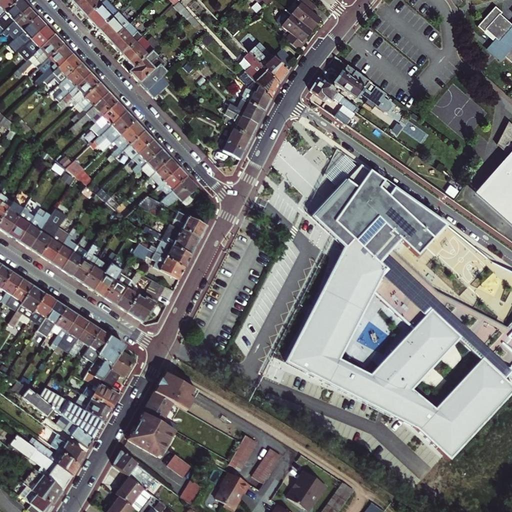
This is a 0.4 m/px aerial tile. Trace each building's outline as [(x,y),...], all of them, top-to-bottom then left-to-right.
[(0,18),(8,27),(27,9),(18,0),(5,14),(0,17),(0,18)] [(0,0),(0,17),(5,14),(18,0),(0,0)] [(80,0),(75,6),(87,19),(100,6),(106,0),(80,0)] [(106,0),(100,6),(112,18),(118,13),(106,0)] [(299,5),(290,16),(310,33),(320,22),(310,14),(315,8),(304,0),(297,0),(296,2),(299,5)] [(180,3),(175,7),(187,20),(188,19),(192,15),(180,3)] [(112,18),(100,6),(87,19),(98,31),(112,18)] [(495,20),(511,39),(511,26),(499,15),(502,13),(494,7),(489,13),(495,20)] [(11,32),(16,37),(22,32),(36,18),(27,9),(8,27),(0,34),(0,41),(1,42),(11,32)] [(133,22),(142,14),(139,11),(131,19),(133,22)] [(310,33),(290,16),(284,11),(275,22),(275,24),(288,35),(284,41),(297,52),(304,44),(302,42),(305,39),(310,33)] [(118,13),(112,18),(98,31),(110,44),(130,25),(118,13)] [(511,39),(495,20),(489,13),(477,27),(484,33),(486,31),(496,40),(491,46),(499,53),(504,47),(509,50),(503,56),(505,58),(511,64),(511,39)] [(192,15),(188,19),(196,28),(200,24),(192,15)] [(22,32),(28,39),(25,42),(27,43),(30,40),(44,27),(36,18),(22,32)] [(142,38),(130,25),(110,44),(122,57),(142,38)] [(53,37),(44,27),(30,40),(39,50),(53,37)] [(486,31),(484,33),(494,42),(496,40),(486,31)] [(232,38),(241,48),(246,43),(237,33),(232,38)] [(47,60),(62,46),(53,37),(39,50),(19,69),(23,73),(37,60),(43,54),(47,60)] [(142,38),(122,57),(134,69),(144,59),(152,52),(154,51),(146,43),(142,38)] [(146,43),(154,51),(158,46),(151,39),(146,43)] [(12,52),(15,55),(27,43),(25,42),(23,41),(12,52)] [(259,45),(249,55),(251,59),(278,86),(292,66),(279,53),(273,60),(259,45)] [(38,86),(44,81),(71,56),(62,46),(47,60),(52,65),(47,70),(34,82),(38,86)] [(504,47),(499,53),(491,46),(486,52),(487,53),(500,64),(505,58),(503,56),(509,50),(504,47)] [(129,74),(147,92),(163,78),(167,73),(162,68),(165,65),(152,52),(144,59),(134,69),(129,74)] [(42,65),(47,60),(43,54),(37,60),(42,65)] [(71,56),(44,81),(48,85),(54,79),(59,85),(66,79),(80,66),(71,56)] [(278,86),(251,59),(245,66),(253,74),(251,79),(270,99),(278,86)] [(42,65),(47,70),(52,65),(47,60),(42,65)] [(63,99),(88,75),(80,66),(66,79),(71,84),(59,96),(63,99)] [(372,110),(374,107),(383,113),(387,113),(391,108),(390,104),(384,99),(386,96),(385,95),(346,66),(333,84),(355,100),(359,95),(366,101),(364,104),(372,110)] [(76,105),(83,98),(98,85),(88,75),(63,99),(56,106),(60,110),(71,100),(76,105)] [(163,78),(147,92),(154,100),(169,85),(163,78)] [(241,100),(247,103),(264,112),(270,99),(251,79),(241,100)] [(353,106),(317,80),(310,92),(328,105),(331,101),(340,108),(347,113),(350,109),(355,112),(357,109),(353,106)] [(98,85),(83,98),(88,104),(81,111),(74,117),(78,121),(84,116),(107,94),(98,85)] [(93,125),(101,117),(116,104),(107,94),(84,116),(85,118),(83,119),(85,121),(87,120),(93,126),(93,125)] [(88,104),(83,98),(76,105),(81,111),(88,104)] [(227,110),(257,125),(264,112),(247,103),(243,111),(230,104),(227,110)] [(116,104),(101,117),(106,123),(98,131),(102,134),(124,113),(116,104)] [(350,119),(355,112),(350,109),(347,113),(340,108),(338,111),(350,119)] [(250,139),(257,125),(227,110),(225,115),(238,121),(233,130),(250,139)] [(346,126),(350,119),(338,111),(334,117),(335,118),(344,125),(346,126)] [(104,151),(115,141),(134,123),(124,113),(102,134),(91,145),(93,146),(96,143),(104,151)] [(84,116),(78,121),(67,132),(70,135),(85,121),(83,119),(85,118),(84,116)] [(106,123),(101,117),(93,125),(98,131),(106,123)] [(23,133),(24,134),(29,129),(21,121),(15,126),(23,133)] [(123,151),(143,133),(134,123),(115,141),(119,146),(106,159),(110,163),(123,151)] [(511,127),(509,124),(497,146),(506,154),(509,151),(511,153),(511,155),(479,193),(511,222),(511,127)] [(250,139),(233,130),(222,151),(239,160),(250,139)] [(151,142),(143,133),(123,151),(132,160),(151,142)] [(140,170),(160,151),(151,142),(132,160),(137,166),(140,170)] [(169,160),(160,151),(140,170),(149,179),(155,174),(169,160)] [(511,322),(506,329),(436,294),(390,252),(400,242),(417,258),(446,226),(360,166),(356,171),(343,158),(326,177),(339,189),(312,219),(331,237),(344,249),(286,365),(327,385),(416,432),(450,462),(511,394),(511,388),(502,379),(511,367),(511,322)] [(83,171),(84,170),(75,160),(65,169),(72,175),(75,178),(83,171)] [(169,160),(155,174),(163,183),(177,169),(169,160)] [(140,170),(137,166),(131,171),(135,174),(140,170)] [(72,175),(65,169),(61,174),(69,179),(72,175)] [(163,183),(172,192),(186,179),(177,169),(163,183)] [(92,181),(83,171),(75,178),(86,187),(92,181)] [(149,179),(156,186),(158,188),(163,183),(155,174),(149,179)] [(162,205),(167,207),(177,198),(186,206),(193,200),(190,196),(197,190),(186,179),(172,192),(159,204),(162,205)] [(511,222),(479,193),(476,197),(511,228),(511,222)] [(114,211),(120,206),(110,198),(105,203),(114,211)] [(147,198),(137,207),(156,217),(162,205),(159,204),(147,198)] [(0,206),(6,211),(12,203),(5,199),(0,206)] [(50,217),(29,249),(40,256),(54,234),(56,232),(65,218),(60,214),(54,210),(50,217)] [(0,221),(0,230),(7,235),(18,219),(6,211),(0,221)] [(18,219),(7,235),(17,242),(33,218),(22,211),(18,219)] [(17,242),(29,249),(50,217),(43,213),(42,214),(38,211),(33,218),(17,242)] [(197,212),(193,221),(205,227),(210,219),(197,212)] [(172,225),(180,230),(199,240),(205,227),(193,221),(177,213),(172,225)] [(65,241),(66,239),(73,228),(69,225),(60,238),(65,241)] [(158,238),(160,231),(145,225),(142,232),(158,238)] [(161,241),(172,247),(191,256),(199,240),(180,230),(177,237),(166,231),(161,241)] [(60,238),(54,234),(40,256),(50,263),(65,241),(60,238)] [(65,241),(50,263),(61,270),(71,254),(66,250),(70,242),(66,239),(65,241)] [(138,245),(131,256),(141,261),(148,250),(138,245)] [(61,270),(71,277),(86,253),(76,246),(71,254),(61,270)] [(191,256),(172,247),(169,252),(158,247),(157,249),(151,247),(149,250),(153,252),(184,268),(191,256)] [(184,268),(153,252),(150,257),(152,257),(150,261),(155,264),(161,266),(159,271),(178,281),(184,268)] [(86,253),(71,277),(81,284),(97,260),(86,253)] [(97,260),(81,284),(93,291),(113,260),(115,257),(110,254),(103,264),(97,260)] [(93,291),(104,298),(114,282),(108,278),(113,271),(118,263),(113,260),(93,291)] [(0,290),(0,291),(11,274),(0,266),(0,290)] [(113,271),(108,278),(114,282),(119,275),(113,271)] [(9,300),(22,281),(11,274),(0,291),(8,296),(7,298),(9,300)] [(114,305),(130,281),(119,275),(114,282),(104,298),(114,305)] [(32,288),(22,281),(9,300),(7,303),(17,310),(32,288)] [(114,305),(126,313),(137,296),(130,292),(135,284),(130,281),(114,305)] [(151,281),(143,294),(146,295),(156,302),(164,288),(151,281)] [(28,321),(44,296),(32,288),(17,310),(8,325),(13,329),(21,316),(28,321)] [(126,313),(142,323),(147,316),(149,317),(156,306),(144,298),(146,295),(143,294),(139,292),(137,296),(126,313)] [(28,321),(39,327),(55,303),(44,296),(28,321)] [(54,326),(65,310),(55,303),(39,327),(38,328),(43,331),(47,326),(45,324),(47,321),(54,326)] [(52,344),(56,347),(76,317),(65,310),(54,326),(61,330),(52,344)] [(76,317),(56,347),(60,350),(70,336),(76,341),(87,324),(76,317)] [(82,345),(88,348),(98,332),(87,324),(76,341),(67,355),(73,358),(82,345)] [(98,332),(88,348),(98,355),(109,338),(98,332)] [(109,338),(98,355),(106,360),(95,378),(101,381),(102,382),(121,351),(123,348),(109,338)] [(88,348),(79,361),(90,368),(98,355),(88,348)] [(134,360),(121,351),(102,382),(110,387),(119,374),(123,377),(134,360)] [(158,387),(153,395),(179,409),(187,413),(193,401),(189,399),(193,391),(165,375),(164,377),(158,387)] [(81,396),(90,401),(108,412),(119,392),(110,387),(102,382),(101,381),(94,394),(86,389),(81,396)] [(92,441),(102,422),(83,412),(44,389),(37,399),(52,411),(69,424),(92,441)] [(21,399),(47,418),(52,411),(37,399),(27,391),(21,399)] [(193,391),(189,399),(193,401),(197,394),(193,391)] [(153,395),(142,414),(172,431),(175,432),(180,423),(173,419),(179,409),(153,395)] [(108,412),(90,401),(83,412),(102,422),(108,412)] [(172,431),(142,414),(138,422),(140,423),(133,435),(131,434),(127,441),(157,458),(172,431)] [(15,447),(29,459),(41,469),(39,472),(62,491),(72,476),(28,441),(0,417),(0,439),(13,450),(15,447)] [(63,432),(87,450),(92,441),(69,424),(63,432)] [(157,458),(159,459),(164,453),(169,447),(172,440),(175,432),(172,431),(157,458)] [(84,455),(58,434),(50,443),(78,466),(84,455)] [(28,441),(72,476),(78,466),(50,443),(46,447),(33,436),(28,441)] [(244,436),(228,464),(240,471),(256,442),(244,436)] [(15,447),(13,450),(27,462),(29,459),(15,447)] [(271,449),(251,476),(262,484),(282,457),(271,449)] [(120,453),(112,467),(126,477),(141,488),(149,475),(120,453)] [(191,466),(174,455),(167,466),(183,477),(191,466)] [(52,507),(62,491),(39,472),(32,466),(21,482),(25,485),(37,495),(36,496),(44,503),(45,501),(52,507)] [(326,486),(304,472),(298,482),(299,484),(296,488),(295,488),(294,488),(294,489),(293,489),(287,498),(307,511),(315,498),(319,497),(326,486)] [(249,485),(227,473),(219,487),(221,488),(215,500),(224,505),(223,507),(231,511),(232,510),(234,511),(240,500),(238,499),(242,493),(244,494),(249,485)] [(141,488),(126,477),(119,486),(121,488),(114,497),(116,498),(130,509),(134,511),(138,511),(151,495),(144,490),(141,488)] [(191,481),(179,498),(190,506),(202,488),(191,481)] [(298,482),(297,481),(286,497),(287,498),(293,489),(294,489),(294,488),(295,488),(296,488),(299,484),(298,482)] [(344,482),(339,488),(350,496),(354,490),(344,482)] [(23,498),(30,504),(39,511),(48,511),(52,507),(45,501),(44,503),(36,496),(37,495),(25,485),(23,487),(27,491),(23,498)] [(327,487),(326,486),(319,497),(319,498),(327,487)] [(27,491),(23,487),(18,494),(23,498),(27,491)] [(339,488),(335,493),(346,501),(350,496),(339,488)] [(335,493),(331,499),(342,507),(346,501),(335,493)] [(315,498),(307,511),(308,511),(319,497),(315,498)] [(130,509),(116,498),(110,507),(111,509),(108,511),(133,511),(134,511),(130,509)] [(338,511),(342,507),(331,499),(327,504),(337,511),(338,511)] [(373,503),(368,509),(372,511),(382,511),(383,511),(373,503)]
